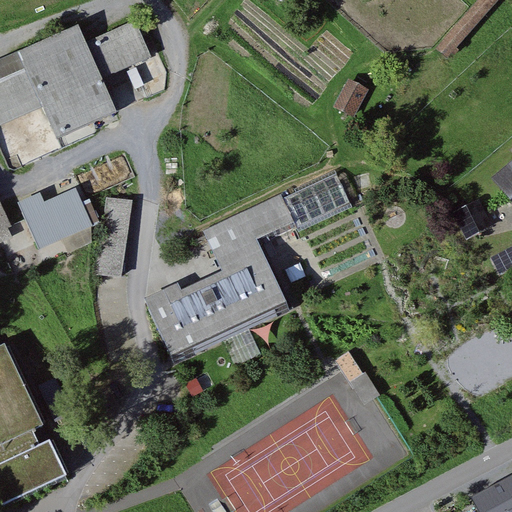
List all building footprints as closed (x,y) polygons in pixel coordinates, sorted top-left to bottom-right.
[(511,0),(482,0),(443,47),(451,53),(496,0),(511,0)] [(135,27),(91,47),(108,83),(152,64),(135,27)] [(84,31),(29,56),(67,139),(122,113),(108,83),(91,47),(84,31)] [(351,79),(334,110),(354,121),(371,90),(351,79)] [(511,160),(486,180),(511,214),(511,160)] [(151,308),(177,365),(289,313),(257,243),(345,202),(333,175),(207,233),(225,273),(151,308)] [(77,190),(25,214),(41,250),(93,226),(77,190)] [(0,238),(17,230),(0,192),(0,238)] [(130,277),(129,198),(105,198),(105,277),(130,277)] [(0,471),(43,452),(37,437),(50,431),(13,352),(0,357),(0,471)] [(43,452),(0,471),(0,503),(3,510),(70,479),(54,447),(43,452)] [(511,511),(511,476),(470,501),(475,511),(511,511)]
